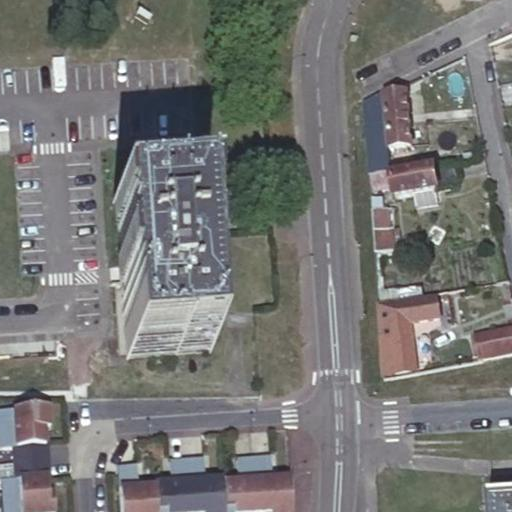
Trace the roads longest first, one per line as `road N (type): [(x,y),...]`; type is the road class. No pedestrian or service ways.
road 1 (residential): [(331,0),(318,62),(339,410)]
road 2 (residential): [(339,410),(93,431),(91,511)]
road 3 (residential): [(472,34),(511,213)]
road 4 (residential): [(339,426),(511,410)]
